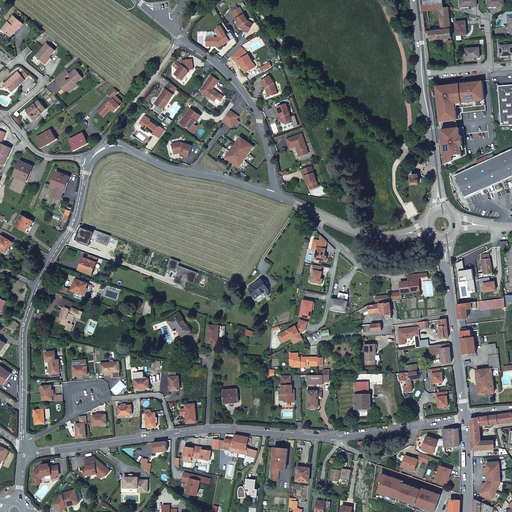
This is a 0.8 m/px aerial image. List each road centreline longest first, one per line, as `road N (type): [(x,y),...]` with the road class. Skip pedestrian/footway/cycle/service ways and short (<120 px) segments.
road 1 (residential): [(316,436),(207,428),(23,456)]
road 2 (residential): [(23,438),(22,330),(78,218),(89,160)]
road 3 (residential): [(274,196),(165,167),(117,144),(89,160)]
road 4 (residential): [(180,39),(219,63),(256,110),(274,196)]
road 5 (secondary): [(443,238),(464,415)]
road 6 (secondary): [(440,208),(422,75)]
